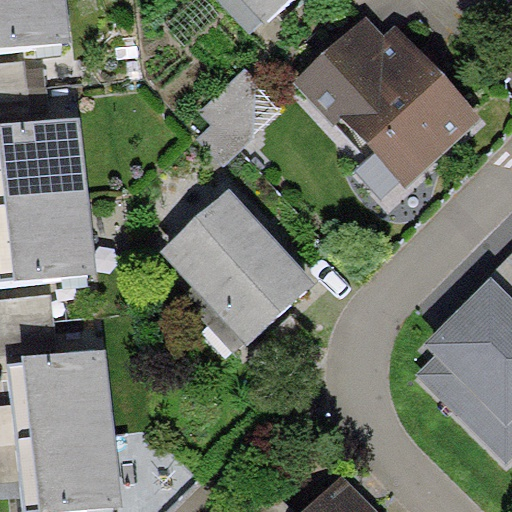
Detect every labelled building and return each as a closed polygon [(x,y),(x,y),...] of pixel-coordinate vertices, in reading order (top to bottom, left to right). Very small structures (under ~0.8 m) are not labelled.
[(66,0),(0,0),(0,55),(71,48),(66,0)] [(296,0),(216,0),(250,35),(262,24),(266,28),(296,0)] [(481,120),(395,27),(384,37),(367,18),(294,85),(346,142),(349,139),(365,156),(371,151),(406,189),(481,120)] [(211,126),(197,139),(224,169),(255,141),(256,81),(245,71),(201,113),(211,126)] [(0,209),(89,199),(80,123),(0,131),(0,209)] [(315,286),(228,194),(161,256),(192,289),(182,297),(235,353),(245,345),(249,349),(315,286)] [(89,199),(0,209),(0,287),(15,286),(15,289),(99,280),(89,199)] [(511,255),(484,283),(488,287),(492,282),(511,301),(511,255)] [(434,361),(418,377),(507,467),(511,462),(511,301),(492,282),(488,287),(424,350),(434,361)] [(7,369),(15,443),(114,431),(105,355),(22,365),(23,367),(7,369)] [(119,511),(123,511),(114,431),(15,443),(23,511),(119,511)] [(377,511),(343,477),(307,511),(377,511)]
